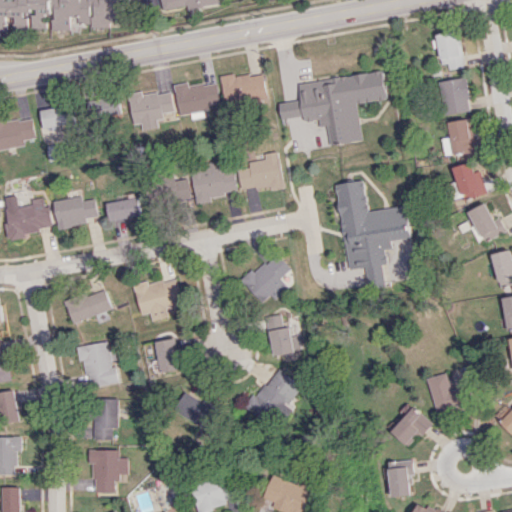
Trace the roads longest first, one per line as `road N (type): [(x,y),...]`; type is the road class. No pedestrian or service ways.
road 1 (tertiary): [(379,0),(0,75)]
road 2 (residential): [(511,144),(488,480),(460,457)]
road 3 (residential): [(310,217),(0,270)]
road 4 (residential): [(61,511),(54,404),(28,270)]
road 5 (residential): [(205,238),(228,359)]
